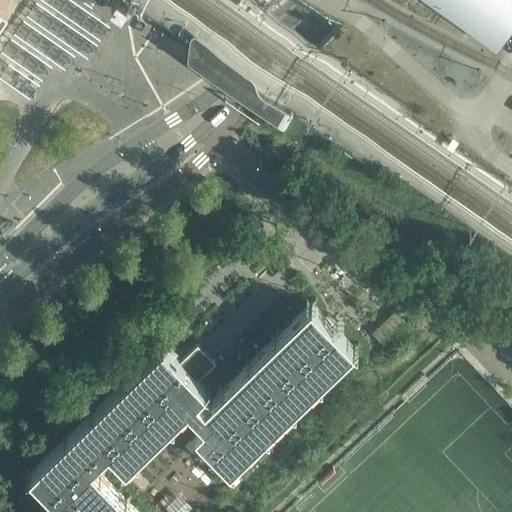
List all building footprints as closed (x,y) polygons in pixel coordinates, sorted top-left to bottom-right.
[(73,0),(41,0),(99,40),(109,25),(73,0)] [(127,6),(127,5),(126,4),(119,0),(114,0),(111,6),(121,13),(122,13),(124,9),(127,6)] [(511,0),(432,0),(496,46),(511,24),(511,0)] [(35,1),(25,16),(87,58),(97,44),(35,1)] [(23,19),(12,34),(64,70),(74,55),(23,19)] [(152,25),(147,22),(144,27),(149,30),(152,25)] [(252,98),(261,86),(259,84),(258,81),(257,78),(256,76),(255,73),(253,71),(251,69),(249,67),(197,30),(195,30),(193,30),(192,31),(191,32),(190,34),(188,51),(188,53),(189,54),(191,56),(206,66),(252,98)] [(10,37),(0,51),(42,81),(52,67),(10,37)] [(8,63),(0,73),(0,78),(29,99),(39,85),(8,63)] [(285,121),(294,109),(261,86),(252,98),(285,121)] [(11,223),(0,231),(0,232),(3,237),(15,228),(11,223)] [(88,235),(76,244),(78,246),(90,237),(88,235)] [(452,292),(438,281),(431,291),(446,301),(452,292)] [(163,344),(30,473),(44,488),(50,494),(53,497),(55,499),(47,508),(50,511),(138,511),(92,465),(109,449),(126,466),(179,415),(205,441),(212,449),(231,468),(355,347),(335,327),(331,323),(325,317),(311,302),(206,405),(198,397),(206,388),(201,383),(198,380),(216,363),(198,344),(180,361),(177,358),(175,356),(169,349),(168,349),(163,344)] [(172,306),(163,314),(170,321),(179,313),(173,306),(172,306)] [(395,309),(372,332),(386,347),(409,324),(402,317),(395,309)] [(331,323),(335,327),(337,324),(340,321),(337,318),(336,318),(331,323)] [(169,349),(175,356),(178,353),(172,346),(169,349)] [(318,481),(322,484),(335,471),(333,467),(331,466),(317,480),(318,481)] [(53,497),(50,494),(48,496),(45,498),(48,502),(53,497)]
